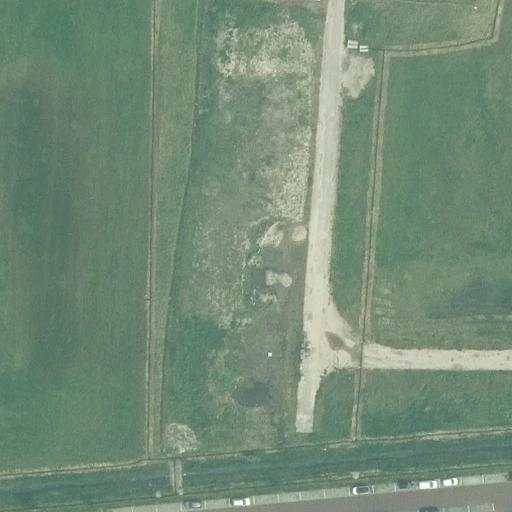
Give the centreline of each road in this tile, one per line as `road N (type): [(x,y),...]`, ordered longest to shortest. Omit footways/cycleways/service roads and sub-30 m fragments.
road 1 (residential): [(511,354),(358,354),(316,335),(333,42)]
road 2 (residential): [(282,511),(511,491)]
road 3 (residential): [(511,52),(333,42)]
